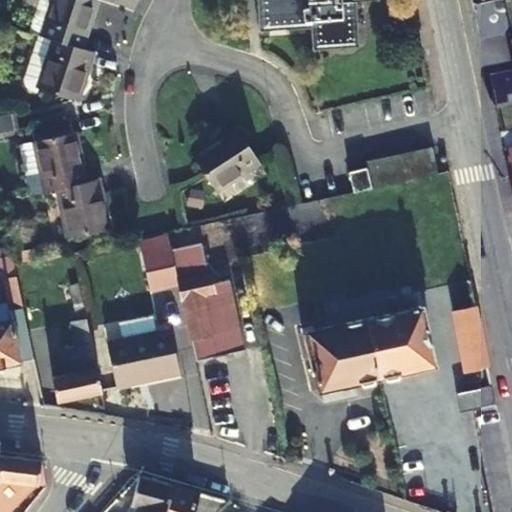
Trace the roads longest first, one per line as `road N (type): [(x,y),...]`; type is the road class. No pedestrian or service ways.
road 1 (residential): [(183,0),(161,51),(256,73),(275,89),(311,155),(469,123)]
road 2 (tertiary): [(111,442),(167,451),(352,511)]
road 3 (residential): [(469,123),(493,256)]
road 4 (residential): [(442,0),(469,123)]
